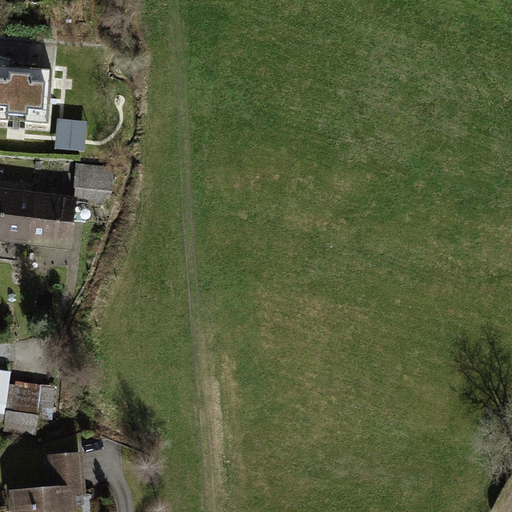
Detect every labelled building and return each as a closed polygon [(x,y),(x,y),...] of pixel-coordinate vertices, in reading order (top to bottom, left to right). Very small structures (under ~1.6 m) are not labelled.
[(55,73),(0,69),(0,123),(51,127),(55,73)] [(60,115),(59,145),(89,146),(90,116),(60,115)] [(115,200),(120,168),(82,163),(77,194),(115,200)] [(34,195),(0,190),(0,245),(27,249),(34,195)] [(78,201),(34,195),(27,249),(71,254),(78,201)] [(0,374),(0,417),(7,418),(7,429),(40,430),(41,417),(59,418),(60,376),(0,374)] [(53,490),(17,492),(18,511),(79,511),(78,498),(88,496),(84,454),(49,458),(53,490)]
